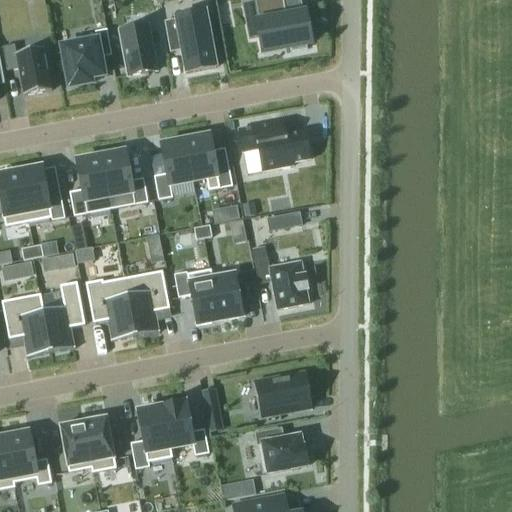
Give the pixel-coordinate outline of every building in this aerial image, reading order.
[(283,0),(256,0),(255,0),(259,25),(257,25),(262,53),(290,48),(291,53),(307,50),(306,45),(311,44),(305,15),(287,19),(283,0)] [(179,20),(167,23),(172,49),(184,47),(189,74),(218,68),(213,38),(214,38),(211,18),(209,19),(208,13),(178,18),(179,20)] [(148,27),(119,33),(127,77),(157,72),(148,27)] [(61,48),(69,89),(91,84),(90,79),(103,77),(100,59),(111,57),(106,31),(95,33),(96,41),(61,48)] [(14,46),(2,49),(6,72),(18,70),(23,97),(51,92),(43,50),(16,55),(14,46)] [(291,165),(309,162),(304,133),(279,138),(276,125),(239,132),(243,155),(258,152),(262,174),(292,168),(291,165)] [(210,137),(185,142),(193,183),(206,181),(208,193),(232,188),(228,164),(215,166),(210,137)] [(166,176),(154,178),(158,202),(172,200),(170,188),(193,183),(185,142),(161,146),(166,176)] [(125,153),(101,158),(111,211),(148,204),(143,180),(131,182),(125,153)] [(101,158),(76,163),(82,192),(69,194),(74,218),(111,211),(101,158)] [(48,198),(42,169),(19,173),(29,224),(51,220),(52,222),(65,220),(60,196),(48,198)] [(19,173),(0,176),(0,200),(5,229),(29,224),(19,173)] [(299,215),(288,217),(290,229),(301,227),(299,215)] [(212,239),(210,227),(202,229),(204,240),(212,239)] [(204,240),(202,229),(194,230),(196,242),(204,240)] [(41,247),(33,248),(35,260),(43,259),(41,247)] [(33,248),(21,251),(23,263),(35,260),(33,248)] [(271,283),(276,311),(308,305),(305,292),(307,292),(304,277),(302,277),(300,264),(269,269),(267,260),(253,262),(258,286),(271,283)] [(187,274),(174,276),(178,300),(191,298),(196,327),(220,322),(212,281),(213,281),(211,271),(187,276),(187,274)] [(170,310),(162,273),(124,280),(135,339),(160,334),(159,333),(158,333),(155,313),(170,310)] [(213,281),(212,281),(220,322),(243,318),(235,277),(213,281)] [(103,282),(86,285),(93,325),(108,322),(112,342),(110,342),(111,343),(135,339),(124,280),(103,284),(103,282)] [(44,313),(43,313),(51,355),(75,350),(75,349),(74,349),(70,329),(85,326),(77,284),(60,288),(64,309),(44,313)] [(41,296),(1,304),(9,341),(23,338),(27,358),(26,358),(26,359),(51,355),(43,313),(44,313),(41,296)] [(305,374),(254,383),(261,421),(292,415),(292,412),(312,408),(305,374)] [(186,404),(162,409),(170,450),(171,450),(193,446),(195,458),(209,455),(204,431),(192,433),(186,404)] [(143,443),(130,445),(135,471),(149,469),(148,464),(172,460),(171,450),(170,450),(162,409),(137,413),(143,443)] [(106,419),(83,424),(92,470),(91,470),(92,475),(116,470),(106,419)] [(83,424),(60,428),(69,474),(91,470),(92,470),(83,424)] [(254,435),(262,476),(307,468),(304,449),(301,449),(299,438),(284,441),(282,430),(254,435)] [(29,434),(4,439),(13,485),(14,484),(36,480),(38,487),(52,485),(47,461),(35,463),(29,434)] [(0,492),(15,489),(14,484),(13,485),(4,439),(0,439),(0,492)] [(276,511),(274,500),(234,508),(235,511),(276,511)]
